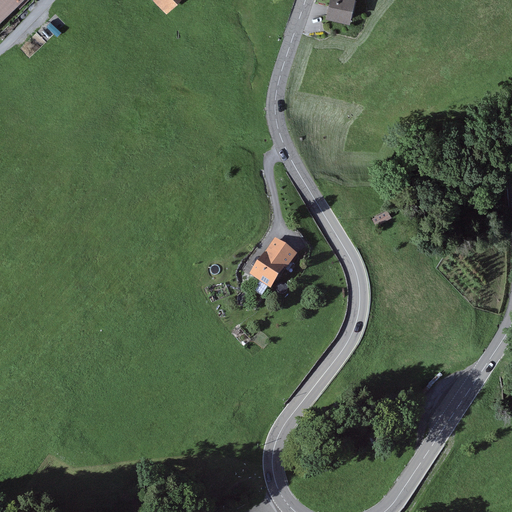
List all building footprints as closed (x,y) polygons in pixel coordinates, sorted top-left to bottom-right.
[(0,0),(0,19),(18,0),(0,0)] [(151,0),(165,14),(178,0),(151,0)] [(347,23),(351,0),(329,0),(326,19),(347,23)] [(386,212),(372,220),(376,228),(390,220),(386,212)] [(275,242),(248,278),(269,293),(295,258),(275,242)]
